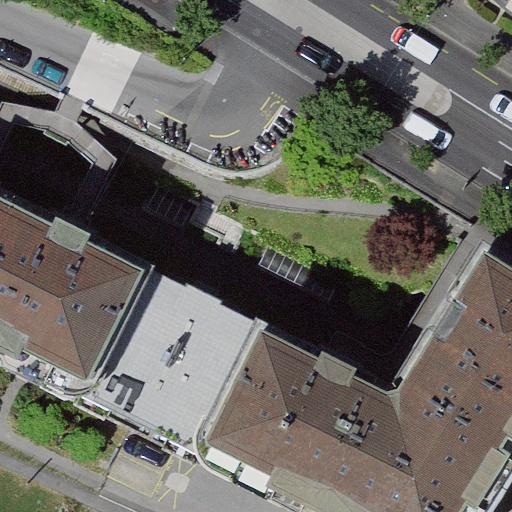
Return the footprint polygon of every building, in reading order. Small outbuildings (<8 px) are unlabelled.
[(0,363),(12,370),(18,357),(83,389),(139,276),(83,249),(88,239),(75,232),(53,221),(48,230),(0,206),(0,363)] [(511,265),(492,252),(423,367),(511,419),(511,265)] [(83,389),(203,450),(262,332),(139,276),(83,389)] [(266,498),(295,511),(336,511),(393,399),(262,332),(203,450),(271,486),(266,498)] [(472,511),(511,446),(511,419),(423,367),(405,397),(393,399),(336,511),(472,511)] [(0,511),(87,511),(0,484),(0,511)]
